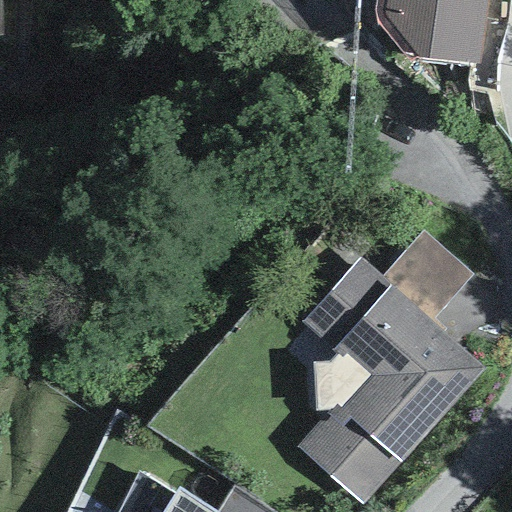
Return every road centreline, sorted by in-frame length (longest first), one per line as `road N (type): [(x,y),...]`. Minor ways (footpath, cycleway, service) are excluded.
road 1 (residential): [(312,0),(452,141),(511,255)]
road 2 (residential): [(430,511),(511,420)]
